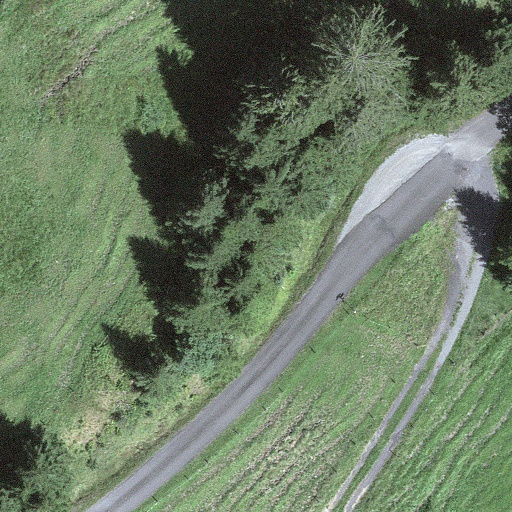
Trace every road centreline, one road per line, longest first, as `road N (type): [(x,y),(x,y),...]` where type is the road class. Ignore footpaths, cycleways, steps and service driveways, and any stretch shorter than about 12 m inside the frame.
road 1 (unclassified): [(511,109),(340,276),(236,395),(99,511)]
road 2 (track): [(330,511),(413,389),(467,274),(478,226),(460,167)]
